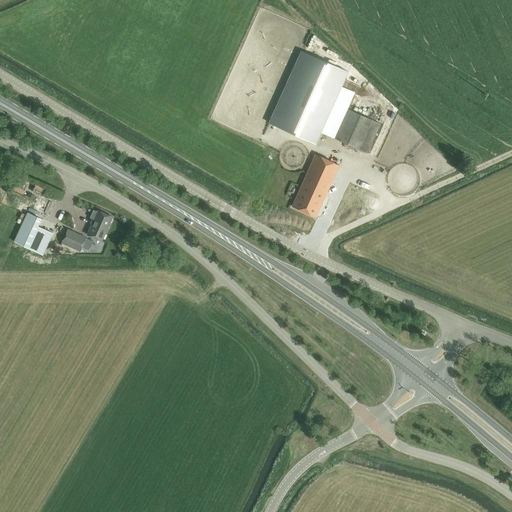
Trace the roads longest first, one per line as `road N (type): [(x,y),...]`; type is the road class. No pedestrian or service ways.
road 1 (unclassified): [(461,321),(300,250),(0,75)]
road 2 (primary): [(422,376),(250,255),(0,103)]
road 3 (unclassified): [(372,423),(200,256),(116,197),(0,143)]
road 4 (unclassified): [(511,495),(465,467),(403,448),(372,423)]
road 5 (tertiary): [(269,511),(301,465),(372,423)]
